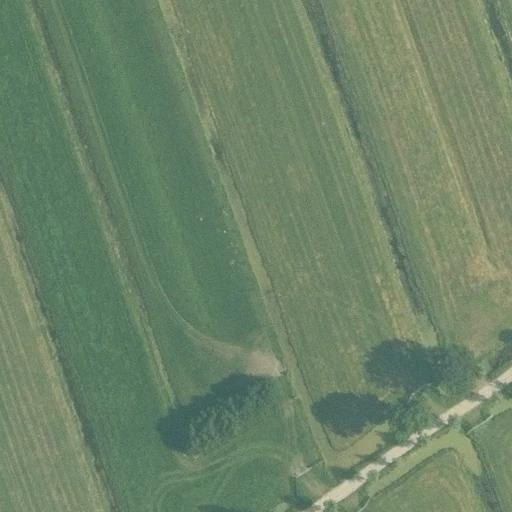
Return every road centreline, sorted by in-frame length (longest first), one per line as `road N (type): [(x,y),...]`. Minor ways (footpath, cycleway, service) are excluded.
road 1 (track): [(86,108),(171,336),(272,368),(302,475),(334,498)]
road 2 (track): [(314,511),(511,374)]
